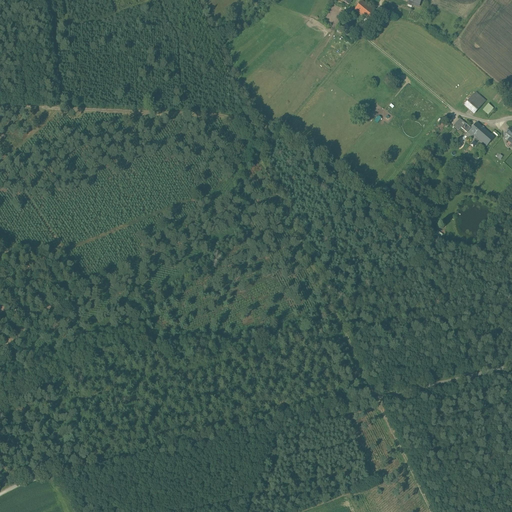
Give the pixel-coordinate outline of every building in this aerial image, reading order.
[(363,1),(356,9),(370,22),(378,13),(363,1)] [(355,13),(348,9),(344,16),(351,19),(355,13)] [(473,95),(473,96),(482,104),(485,101),(475,93),(473,95)] [(482,104),(473,96),(464,106),(474,114),(482,104)] [(488,104),(483,110),(488,115),(493,108),(488,104)] [(461,127),(465,123),(460,118),(453,126),(458,131),(461,127)] [(465,123),(461,127),(467,132),(471,128),(465,123)] [(484,130),(477,124),(469,133),(473,137),(474,136),(477,138),(484,130)] [(494,139),(484,130),(477,138),(488,147),(494,139)]
